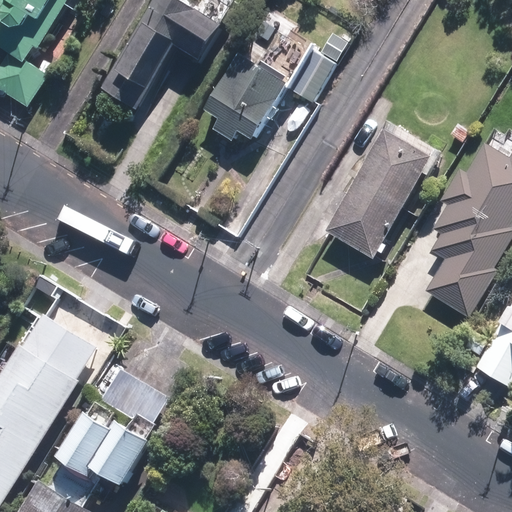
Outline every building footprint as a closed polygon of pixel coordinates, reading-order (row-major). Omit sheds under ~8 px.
[(68,0),(0,0),(0,44),(9,50),(0,64),(0,84),(33,105),(52,73),(31,61),(68,0)] [(187,0),(156,0),(104,87),(140,109),(180,43),(205,58),(226,23),(187,0)] [(339,65),(313,51),(292,89),(318,103),(339,65)] [(256,137),(287,84),(238,56),(208,109),(222,118),(216,129),(236,140),(242,129),(256,137)] [(436,157),(389,128),(327,229),(374,258),(436,157)] [(431,291),(474,316),(502,269),(497,266),(511,241),(511,157),(488,143),(472,171),(463,167),(444,199),(452,204),(439,227),(446,231),(435,249),(450,258),(431,291)] [(511,309),(479,366),(511,385),(511,309)] [(25,345),(0,385),(0,511),(99,354),(49,323),(32,350),(25,345)] [(157,421),(170,400),(114,365),(96,395),(135,419),(140,410),(157,421)] [(88,412),(60,455),(89,475),(94,467),(123,485),(151,443),(118,421),(113,429),(88,412)] [(78,511),(48,493),(35,511),(78,511)]
